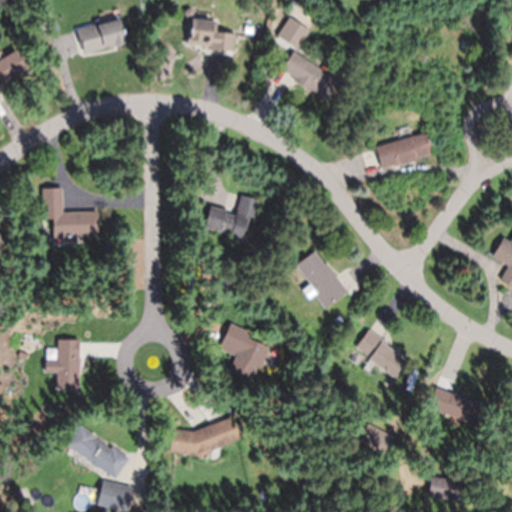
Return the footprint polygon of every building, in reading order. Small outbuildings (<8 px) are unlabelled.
[(206,49),(233,50),(235,33),(214,32),(215,20),(189,18),(188,41),(207,43),(206,49)] [(76,28),(79,51),(123,44),(119,21),(76,28)] [(0,86),(26,72),(15,51),(0,59),(0,86)] [(293,51),(279,70),(323,101),(337,81),(293,51)] [(432,153),(426,133),(376,147),(382,168),(398,164),(399,166),(417,161),(416,158),(432,153)] [(53,238),(99,237),(98,212),(63,213),(62,189),(42,189),(43,220),(53,220),(53,238)] [(208,207),(203,232),(246,241),(255,199),(239,195),(235,213),(208,207)] [(511,240),(511,242),(504,238),(493,258),(509,267),(501,282),(511,287),(511,240)] [(296,266),(310,285),(302,290),(310,300),(315,296),(325,310),(348,292),(327,264),(325,266),(315,252),(296,266)] [(234,356),(227,374),(251,384),(266,346),(247,338),(249,332),(228,324),(218,349),(234,356)] [(369,329),(390,344),(388,347),(408,360),(395,378),(369,360),(370,358),(356,348),(369,329)] [(77,340),(55,339),(55,350),(45,349),(45,372),(56,372),(56,389),(77,389),(77,340)] [(430,407),(473,424),(481,404),(453,393),(452,394),(437,388),(430,407)] [(170,430),(169,454),(195,455),(235,443),(235,438),(230,420),(229,420),(193,431),(170,430)] [(114,477),(127,457),(77,425),(64,445),(114,477)] [(391,437),(367,426),(359,443),(383,454),(391,437)] [(456,503),(460,483),(430,477),(426,497),(456,503)] [(123,511),(125,511),(130,488),(101,481),(96,506),(123,511)]
